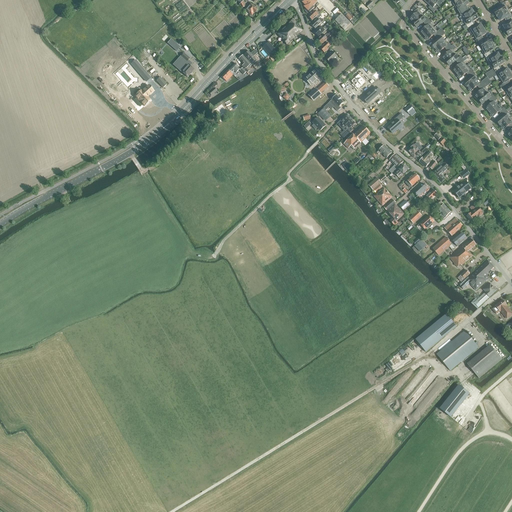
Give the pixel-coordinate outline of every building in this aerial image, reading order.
[(314,7),(307,0),(305,0),(303,3),(306,6),(304,7),(306,9),(305,11),(308,14),(315,8),(314,7)] [(431,0),(424,0),(430,6),(428,8),(433,13),(435,10),(433,8),(437,4),(436,4),(431,0)] [(463,8),(468,5),(468,4),(468,3),(466,0),(464,0),(454,6),(459,14),(465,10),(463,8)] [(376,5),(375,4),(373,2),(367,7),(370,9),(371,10),(374,7),(376,5)] [(497,17),(508,10),(504,2),(498,6),(500,8),(494,12),(497,17)] [(257,10),(250,4),(245,10),(248,12),(252,15),(253,13),(254,14),(257,10)] [(317,13),(315,11),(308,17),(312,21),(316,18),(320,14),(324,10),(322,7),(318,12),(317,13)] [(412,22),(413,23),(422,16),(423,15),(420,11),(421,10),(419,8),(414,12),(416,14),(410,19),(409,20),(412,23),(412,22)] [(463,21),(475,14),(473,10),(472,11),(471,10),(466,13),(465,10),(459,14),(463,21)] [(511,15),(508,10),(497,17),(499,20),(500,20),(500,21),(506,18),(507,20),(511,17),(511,15)] [(320,25),(323,22),(324,21),(322,19),(320,21),(318,19),(322,16),(320,14),(316,18),(317,20),(311,25),(315,29),(320,25)] [(344,30),(351,24),(342,14),(335,21),(344,30)] [(475,14),(463,21),(468,28),(473,25),(472,22),(478,19),(475,14)] [(413,23),(413,24),(417,28),(423,22),(425,25),(430,20),(428,18),(425,20),(422,16),(413,23)] [(505,31),(506,31),(511,27),(511,17),(507,20),(509,23),(504,26),(504,27),(503,28),(505,31)] [(283,41),(290,35),(290,31),(297,24),(294,20),(288,24),(288,25),(287,26),(286,26),(277,34),(282,40),(283,41)] [(423,35),(424,36),(434,28),(431,24),(432,23),(430,20),(425,25),(427,27),(421,32),(420,33),(423,35)] [(300,30),(301,29),(297,24),(290,31),(290,35),(283,41),(287,45),(302,32),(300,30)] [(323,29),(321,27),(314,33),(319,38),(319,37),(325,31),(330,26),(328,24),(323,29)] [(473,25),(468,28),(472,36),(474,35),(484,29),(484,28),(482,25),(481,25),(480,24),(475,28),(473,25)] [(322,45),(325,42),(334,33),(337,30),(335,28),(334,30),(333,30),(329,35),(325,31),(319,37),(321,38),(317,41),(322,45)] [(435,38),(441,33),(438,31),(437,32),(434,28),(424,36),(425,37),(425,38),(427,40),(428,40),(434,35),(435,38)] [(484,29),(474,35),(477,39),(475,40),(477,43),(482,40),(481,37),(486,34),(485,33),(486,32),(484,29)] [(331,47),(333,45),(331,43),(330,41),(336,35),(334,33),(325,42),(327,43),(320,49),(325,53),(331,47)] [(441,33),(435,38),(437,40),(431,45),(435,49),(444,41),(441,37),(443,36),(441,33)] [(477,43),(481,50),(493,43),(490,39),(484,42),(482,40),(477,43)] [(177,51),(180,48),(171,40),(168,43),(177,51)] [(446,50),(451,46),(449,43),(448,44),(445,40),(444,41),(435,49),(436,50),(435,50),(438,53),(439,53),(444,48),(446,50)] [(263,46),(271,55),(275,51),(268,42),(263,46)] [(486,58),(491,54),(490,52),(495,49),(494,48),(495,47),(493,44),(493,43),(481,50),(486,58)] [(451,46),(446,50),(448,53),(443,57),(443,58),(442,58),(444,61),(445,60),(446,61),(446,62),(454,54),(455,55),(456,53),(452,49),(454,48),(451,46)] [(331,65),(338,58),(332,51),(327,56),(329,58),(327,60),(331,65)] [(251,65),(256,61),(248,52),(244,55),(248,60),(248,61),(250,64),(251,65)] [(273,53),(271,55),(269,57),(273,61),(277,58),(273,53)] [(184,54),(181,57),(183,59),(186,62),(188,61),(190,59),(184,54)] [(455,61),(457,63),(462,59),(460,56),(458,58),(455,55),(454,54),(446,62),(446,61),(445,62),(449,66),(455,61)] [(491,54),(486,58),(490,65),(502,58),(501,58),(499,54),(499,55),(498,54),(493,57),(491,54)] [(245,69),(244,70),(246,72),(247,73),(249,71),(247,68),(251,65),(250,64),(248,61),(243,55),(239,59),(243,65),(242,66),(245,69)] [(502,58),(490,65),(494,73),(500,69),(499,67),(505,63),(502,58)] [(183,59),(175,67),(181,72),(187,77),(194,70),(189,66),(192,64),(188,61),(186,62),(183,59)] [(456,73),(457,74),(467,66),(463,62),(464,61),(462,59),(457,63),(459,65),(453,70),(454,71),(453,71),(455,74),(456,73)] [(131,64),(146,82),(150,78),(135,61),(131,64)] [(228,70),(232,74),(234,71),(236,73),(239,70),(237,68),(238,67),(235,64),(228,70)] [(468,76),(473,72),(471,69),(470,70),(467,66),(457,74),(458,76),(457,76),(459,79),(460,78),(466,74),(468,76)] [(315,69),(305,79),(311,86),(314,83),(314,84),(318,80),(320,82),(322,80),(320,77),(321,77),(322,75),(322,76),(323,75),(318,70),(317,71),(315,69)] [(494,73),(499,80),(501,79),(511,73),(510,73),(508,69),(507,70),(507,69),(502,72),(500,69),(494,73)] [(227,82),(232,75),(227,71),(221,77),(227,82)] [(362,72),(351,81),(353,84),(358,90),(366,83),(361,77),(364,74),(362,72)] [(473,72),(468,76),(470,78),(464,83),(468,88),(468,87),(476,80),(476,81),(476,80),(473,76),(475,74),(473,72)] [(503,87),(509,84),(507,81),(511,78),(511,75),(511,73),(501,79),(504,83),(502,84),(503,87)] [(156,81),(162,88),(166,85),(160,78),(156,81)] [(468,87),(469,88),(468,89),(470,92),(471,91),(477,86),(479,89),(484,84),(482,82),(479,84),(476,81),(476,80),(468,87)] [(316,89),(309,95),(314,101),(321,94),(320,93),(328,86),(325,82),(322,85),(323,85),(320,87),(317,90),(316,89)] [(478,99),(479,100),(487,93),(489,92),(485,88),(486,87),(484,84),(479,89),(481,91),(475,96),(475,97),(477,100),(478,99)] [(509,84),(503,87),(508,95),(511,92),(511,85),(511,86),(509,84)] [(143,105),(144,106),(150,100),(147,97),(153,91),(148,86),(142,91),(141,91),(135,97),(136,98),(134,100),(140,107),(143,105)] [(363,99),(368,104),(378,94),(374,89),(363,99)] [(478,100),(482,104),(488,99),(490,102),(495,97),(493,95),(490,97),(487,93),(479,100),(478,100)] [(341,108),(340,107),(344,103),(337,96),(332,100),(329,103),(338,112),(341,108)] [(489,112),(490,113),(498,106),(495,102),(497,100),(495,97),(490,102),(492,104),(486,109),(486,110),(488,112),(489,112)] [(499,112),(501,114),(506,110),(504,108),(501,110),(498,106),(490,113),(491,114),(490,115),(492,117),(493,117),(499,112)] [(331,116),(324,109),(319,113),(326,120),(331,116)] [(497,122),(500,126),(501,126),(500,126),(509,118),(505,115),(508,113),(506,110),(501,114),(503,117),(497,122)] [(404,117),(401,114),(394,120),(396,121),(394,123),(394,122),(393,123),(394,123),(392,124),(388,128),(393,134),(398,129),(399,130),(402,127),(401,126),(402,126),(399,122),(404,117)] [(351,128),(355,123),(347,115),(341,120),(342,121),(344,123),(341,126),(345,131),(341,135),(342,136),(344,138),(353,130),(351,128)] [(326,125),(326,124),(319,117),(318,118),(314,121),(321,129),(326,125)] [(500,126),(501,126),(501,127),(503,130),(504,129),(504,130),(510,125),(511,127),(511,126),(511,119),(510,117),(509,118),(500,126)] [(353,135),(361,143),(370,134),(363,126),(353,135)] [(201,127),(191,135),(196,141),(206,132),(201,127)] [(361,143),(353,135),(344,144),(348,149),(351,146),(355,149),(361,143)] [(423,154),(428,149),(426,147),(423,149),(421,146),(418,149),(414,144),(407,151),(414,159),(420,152),(421,151),(423,154)] [(379,151),(377,153),(379,155),(381,153),(386,159),(392,153),(384,146),(379,151)] [(426,168),(430,164),(429,163),(432,161),(430,159),(433,156),(429,152),(423,158),(419,162),(426,168)] [(372,162),(377,157),(374,153),(371,156),(369,154),(367,156),(372,162)] [(392,174),(395,170),(403,162),(395,155),(390,160),(395,165),(389,171),(392,174)] [(454,162),(455,162),(450,156),(446,160),(451,166),(454,163),(454,162)] [(432,170),(437,164),(434,161),(429,167),(432,170)] [(398,171),(395,174),(399,178),(409,169),(405,165),(404,166),(402,164),(397,169),(398,171)] [(444,164),(442,166),(433,175),(441,183),(445,179),(441,175),(448,168),(444,164)] [(410,188),(412,186),(420,179),(415,174),(407,181),(408,181),(406,183),(410,188)] [(467,178),(472,184),(476,181),(471,174),(467,178)] [(369,185),(373,190),(381,183),(377,178),(369,185)] [(463,184),(454,191),(459,198),(468,190),(466,187),(466,186),(465,186),(463,184)] [(426,193),(429,190),(425,185),(418,192),(415,194),(418,196),(421,200),(427,195),(426,193)] [(374,197),(378,201),(388,193),(387,191),(384,188),(383,189),(374,197)] [(423,201),(426,205),(438,194),(434,190),(423,201)] [(388,193),(378,201),(382,206),(391,198),(392,198),(392,197),(390,194),(389,194),(388,193)] [(395,203),(393,200),(386,206),(388,209),(395,203)] [(406,201),(405,202),(399,207),(403,210),(409,204),(406,201)] [(387,211),(396,222),(404,215),(395,204),(387,211)] [(440,212),(441,214),(442,214),(440,216),(444,219),(451,212),(444,205),(437,212),(438,214),(440,212)] [(471,222),(478,216),(479,217),(483,214),(482,212),(478,207),(467,217),(471,222)] [(413,223),(421,216),(418,212),(409,219),(413,223)] [(420,224),(425,230),(434,222),(429,216),(420,224)] [(406,219),(405,218),(398,225),(399,226),(406,219)] [(444,228),(452,237),(463,227),(456,218),(444,228)] [(458,235),(450,242),(452,244),(455,249),(467,239),(462,233),(459,236),(458,235)] [(435,252),(449,241),(446,237),(432,249),(435,252)] [(466,262),(473,257),(468,252),(476,245),(471,239),(449,258),(458,267),(461,264),(462,265),(466,262)] [(420,252),(425,247),(420,241),(418,243),(416,245),(414,246),(420,252)] [(435,252),(439,256),(452,244),(450,242),(449,241),(435,252)] [(484,264),(469,279),(468,278),(467,279),(468,280),(467,281),(476,291),(487,281),(484,278),(488,274),(487,273),(490,271),(484,264)] [(466,270),(461,275),(465,279),(466,277),(469,274),(466,270)] [(474,303),(478,308),(497,291),(490,284),(483,290),(486,293),(474,303)] [(496,314),(499,312),(500,312),(501,311),(507,319),(511,314),(506,307),(508,306),(503,300),(495,306),(495,307),(492,309),(496,314)] [(415,340),(426,352),(457,327),(446,314),(415,340)] [(437,355),(450,371),(478,348),(465,332),(437,355)] [(467,364),(479,378),(502,359),(490,345),(467,364)] [(440,409),(450,417),(469,394),(459,385),(440,409)]
